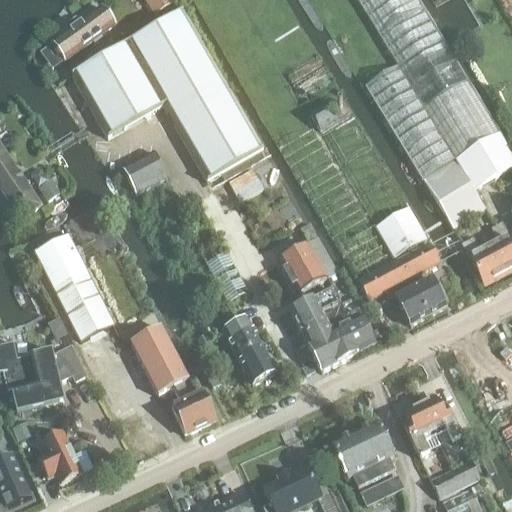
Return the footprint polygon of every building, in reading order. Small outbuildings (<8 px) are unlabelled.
[(167,0),(142,0),(155,18),(172,7),(167,0)] [(499,136),(416,0),(356,0),(398,69),(364,89),(423,182),(499,136)] [(52,46),(65,64),(115,29),(102,11),(81,25),(79,22),(75,22),(67,27),(67,31),(69,34),(52,46)] [(163,109),(207,185),(264,152),(182,11),(71,77),(108,141),(163,109)] [(139,24),(123,32),(128,42),(144,33),(139,24)] [(328,108),(310,118),(320,135),(337,125),(328,108)] [(395,265),(393,262),(374,231),(311,123),(274,145),(345,265),(356,285),(394,265),(395,265)] [(454,233),(486,214),(474,195),(511,170),(511,156),(499,136),(423,182),(454,233)] [(0,191),(21,223),(41,209),(0,148),(0,191)] [(135,198),(167,181),(153,154),(121,171),(135,198)] [(239,206),(264,193),(252,173),(229,185),(239,206)] [(52,181),(32,195),(40,207),(42,210),(62,197),(52,181)] [(427,242),(408,210),(374,231),(393,262),(427,242)] [(483,288),(502,278),(511,273),(511,249),(500,226),(490,232),(496,242),(478,252),(472,241),(462,247),(483,288)] [(450,232),(432,239),(442,265),(460,258),(450,232)] [(34,255),(80,344),(80,345),(114,328),(68,237),(34,255)] [(277,263),(287,281),(327,259),(318,242),(277,263)] [(395,265),(394,265),(356,285),(368,305),(401,287),(408,283),(416,279),(440,267),(429,246),(395,265)] [(208,262),(227,303),(248,293),(229,252),(208,262)] [(297,299),(326,282),(337,277),(334,271),(327,259),(287,281),(297,299)] [(408,283),(412,290),(428,320),(445,310),(430,280),(420,286),(416,279),(408,283)] [(405,294),(395,299),(410,329),(428,320),(412,290),(408,283),(401,287),(405,294)] [(288,314),(304,344),(327,332),(346,321),(332,293),(314,301),(288,314)] [(126,345),(163,327),(153,311),(118,329),(126,345)] [(333,343),(342,338),(353,359),(373,348),(356,315),(346,321),(327,332),(333,343)] [(59,322),(47,328),(55,344),(67,338),(59,322)] [(228,346),(237,360),(259,348),(245,322),(224,333),(230,345),(228,346)] [(157,400),(189,383),(161,330),(129,347),(157,400)] [(333,343),(327,332),(304,344),(320,376),(352,359),(342,338),(333,343)] [(208,336),(197,341),(213,372),(224,367),(208,336)] [(75,387),(86,381),(71,351),(53,360),(52,358),(33,363),(32,359),(17,363),(13,348),(0,350),(0,377),(2,377),(8,399),(12,398),(17,418),(45,411),(44,407),(59,403),(55,388),(59,387),(72,380),(75,387)] [(237,360),(236,360),(252,389),(274,376),(259,348),(237,360)] [(309,367),(302,371),(307,379),(314,375),(309,367)] [(202,394),(171,409),(184,438),(216,423),(202,394)] [(441,412),(440,411),(435,400),(418,408),(435,441),(445,435),(451,447),(462,442),(450,418),(446,409),(441,412)] [(418,408),(402,416),(408,428),(403,430),(407,438),(420,463),(429,458),(423,446),(435,441),(418,408)] [(20,446),(39,436),(35,426),(26,425),(13,431),(20,446)] [(389,463),(394,461),(377,428),(354,438),(375,484),(394,474),(389,463)] [(61,489),(80,480),(82,479),(61,437),(40,447),(46,460),(38,464),(48,483),(56,479),(61,489)] [(375,484),(354,438),(331,449),(347,483),(352,481),(357,492),(375,484)] [(470,464),(451,473),(461,493),(480,484),(470,464)] [(270,508),(262,511),(299,511),(320,502),(306,472),(291,480),(289,477),(277,483),(279,486),(263,493),(270,508)] [(439,504),(461,493),(451,473),(429,485),(439,504)] [(0,497),(7,511),(33,511),(38,510),(20,474),(0,483),(0,497)] [(378,489),(383,502),(403,493),(397,481),(378,489)] [(378,489),(360,498),(366,510),(383,502),(378,489)] [(441,507),(443,511),(479,511),(480,511),(470,492),(441,507)] [(247,511),(240,497),(218,507),(219,511),(247,511)]
